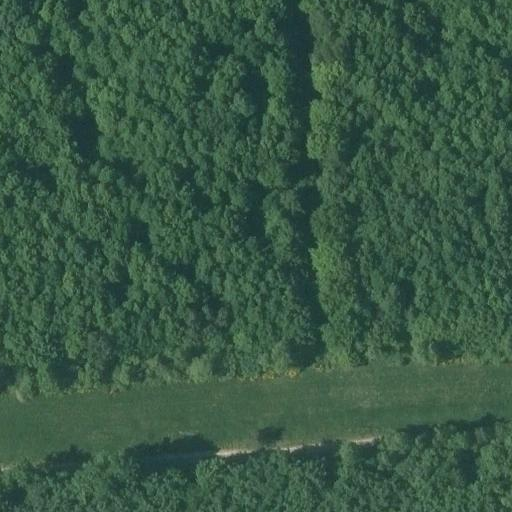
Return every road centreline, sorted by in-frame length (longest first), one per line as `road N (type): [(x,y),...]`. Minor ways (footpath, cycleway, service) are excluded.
road 1 (track): [(0,470),(511,434)]
road 2 (track): [(342,357),(302,0)]
